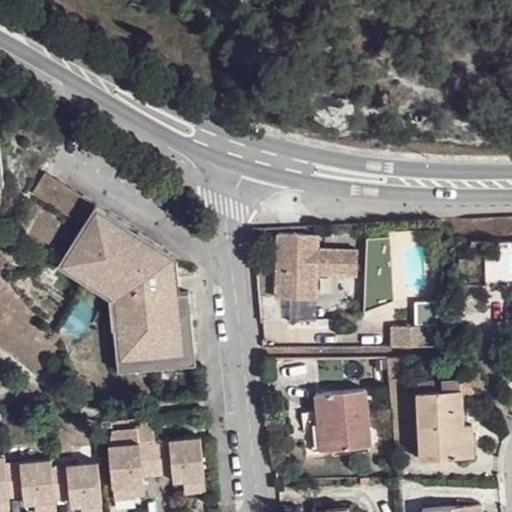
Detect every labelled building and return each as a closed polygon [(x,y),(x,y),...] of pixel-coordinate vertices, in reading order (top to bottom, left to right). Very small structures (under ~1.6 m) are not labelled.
[(87,223),(101,201),(48,170),(34,191),(87,223)] [(87,223),(64,262),(117,294),(125,365),(202,356),(194,284),(185,285),(181,250),(101,201),(87,223)] [(319,233),(278,232),(275,297),(316,299),(317,273),(357,274),(358,249),(318,247),(319,233)] [(427,326),(391,326),(391,347),(427,347),(427,326)] [(417,383),(417,393),(461,392),(461,381),(417,383)] [(316,394),(318,412),(324,411),(328,450),(370,447),(364,390),(316,394)] [(461,392),(417,393),(420,459),(474,458),(473,427),(462,426),(461,392)] [(324,411),(318,412),(321,451),(328,450),(324,411)] [(200,442),(108,451),(113,496),(137,493),(136,486),(158,483),(157,474),(170,472),(172,483),(174,489),(180,488),(205,486),(200,442)] [(0,460),(0,505),(8,503),(20,503),(21,511),(34,510),(55,509),(70,508),(70,511),(83,511),(102,510),(97,465),(52,470),(51,464),(5,467),(4,460),(0,460)] [(205,486),(180,488),(181,498),(204,496),(205,486)] [(137,493),(113,496),(113,506),(132,503),(131,499),(135,498),(137,493)] [(0,511),(8,511),(8,503),(0,505),(0,511)]
